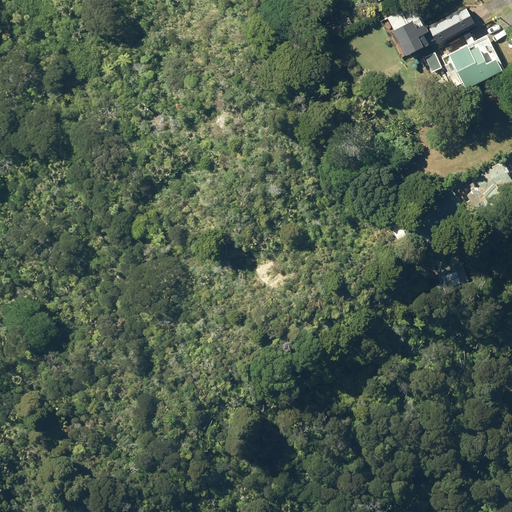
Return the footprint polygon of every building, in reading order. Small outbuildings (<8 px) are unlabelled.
[(417,3),(391,17),(400,36),(403,35),(410,46),(407,48),(411,56),(442,39),(444,44),(472,29),(465,16),(458,21),(456,16),(433,28),(432,25),(429,26),(417,3)] [(470,82),(473,89),(510,70),(491,35),(447,59),(462,87),(470,82)] [(428,57),(436,72),(446,67),(438,52),(428,57)] [(426,230),(435,246),(483,215),(474,201),(466,206),(455,187),(403,218),(415,237),(426,230)] [(440,276),(448,292),(472,281),(465,265),(440,276)]
